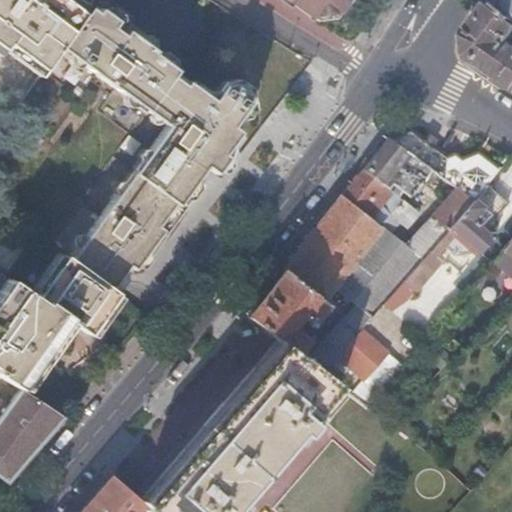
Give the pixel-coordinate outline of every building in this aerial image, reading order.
[(83,10),(69,0),(0,0),(0,46),(1,47),(5,41),(42,67),(57,46),(83,10)] [(111,0),(89,0),(83,9),(83,10),(57,46),(162,123),(67,254),(96,276),(109,285),(128,261),(133,265),(140,263),(156,241),(161,240),(179,215),(127,179),(195,87),(186,80),(182,84),(169,75),(174,68),(151,50),(153,47),(124,27),(120,33),(110,25),(115,16),(106,10),(111,0)] [(295,0),(291,5),(307,16),(333,12),(343,0),(295,0)] [(511,0),(493,0),(493,1),(511,17),(511,0)] [(511,17),(493,1),(465,38),(466,57),(483,68),(511,87),(511,17)] [(221,83),(217,87),(238,104),(245,94),(245,91),(230,81),(221,83)] [(209,97),(195,87),(127,179),(179,215),(202,182),(202,176),(195,172),(203,161),(213,169),(225,153),(221,150),(238,127),(231,122),(242,107),(238,104),(217,87),(209,97)] [(238,104),(242,107),(246,101),(245,94),(238,104)] [(410,126),(387,136),(431,168),(472,198),(473,198),(487,182),(503,163),(482,147),(480,147),(462,154),(456,149),(448,155),(433,144),(436,140),(428,134),(425,138),(410,126)] [(387,136),(362,167),(397,195),(403,188),(411,194),(431,168),(387,136)] [(362,167),(342,192),(382,223),(423,256),(433,245),(451,224),(472,198),(431,168),(411,194),(405,201),(397,195),(362,167)] [(433,245),(423,256),(407,275),(415,281),(418,284),(443,255),(437,250),(444,242),(456,253),(476,250),(479,247),(480,249),(493,234),(489,231),(495,224),(496,215),(509,201),(487,182),(473,198),(472,198),(451,224),(433,245)] [(403,188),(397,195),(405,201),(411,194),(403,188)] [(342,192),(283,267),(323,298),(352,261),(382,223),(342,192)] [(382,223),(352,261),(356,264),(338,287),(357,302),(372,314),(398,285),(407,275),(423,256),(382,223)] [(511,235),(494,257),(511,272),(511,235)] [(8,273),(0,284),(0,373),(16,383),(65,315),(85,330),(115,289),(109,285),(96,276),(67,254),(63,251),(33,291),(8,273)] [(283,267),(247,312),(279,337),(284,340),(299,352),(310,338),(293,324),(297,318),(300,314),(306,319),(308,320),(311,320),(328,301),(323,298),(283,267)] [(407,275),(398,285),(405,292),(415,281),(407,275)] [(357,302),(340,322),(355,334),(372,314),(357,302)] [(300,314),(297,318),(303,323),(306,319),(300,314)] [(340,322),(308,359),(323,371),(355,334),(340,322)] [(279,337),(140,500),(142,502),(145,504),(146,505),(144,507),(149,511),(243,511),(235,505),(262,474),(263,475),(266,472),(264,471),(300,429),(309,437),(320,425),(311,417),(340,383),(323,371),(308,359),(299,352),(284,340),(279,337)] [(377,387),(400,365),(391,355),(367,377),(377,387)] [(0,409),(1,410),(41,439),(62,413),(19,385),(7,401),(0,396),(0,409)] [(0,473),(7,479),(41,439),(1,410),(0,409),(0,473)] [(140,500),(110,474),(77,511),(133,511),(142,502),(140,500)]
